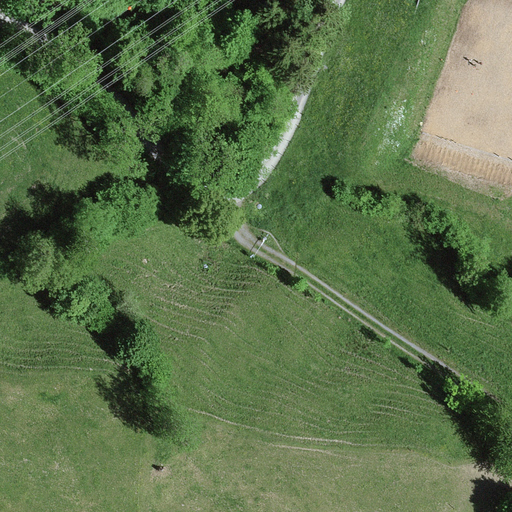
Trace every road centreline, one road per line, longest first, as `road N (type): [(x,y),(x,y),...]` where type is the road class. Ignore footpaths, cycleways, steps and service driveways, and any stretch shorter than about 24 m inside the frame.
road 1 (track): [(342,0),(260,184),(233,203),(127,109),(0,27)]
road 2 (track): [(233,203),(238,233),(494,396),(511,418)]
